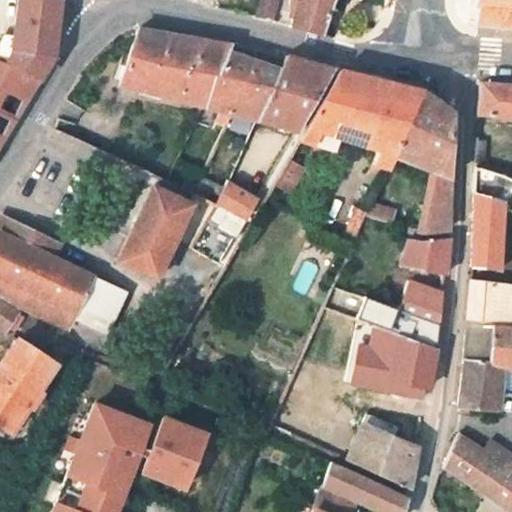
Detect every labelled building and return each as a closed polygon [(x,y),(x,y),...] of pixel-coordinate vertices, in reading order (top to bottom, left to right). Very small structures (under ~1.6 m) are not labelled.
[(51,60),(58,0),(15,0),(9,52),(2,64),(18,71),(38,81),(51,60)] [(276,0),(260,0),(257,17),(272,21),(276,0)] [(297,0),(291,26),(320,33),(330,0),(297,0)] [(511,0),(472,0),(473,0),(470,22),(511,25),(511,0)] [(175,35),(135,28),(128,53),(119,78),(118,83),(163,94),(176,98),(203,40),(175,35)] [(215,42),(203,40),(176,98),(200,104),(226,48),(228,45),(215,42)] [(255,117),(278,68),(254,59),(240,53),(226,48),(200,104),(219,108),(215,121),(224,124),(230,111),(255,117)] [(119,78),(128,53),(123,51),(115,77),(119,78)] [(269,54),(257,51),(254,59),(278,68),(283,57),(269,54)] [(255,117),(296,128),(330,68),(315,64),(292,59),(283,57),(278,68),(255,117)] [(26,103),(38,81),(18,71),(2,64),(0,62),(0,111),(16,119),(26,103)] [(379,79),(336,69),(297,138),(312,143),(317,130),(338,136),(377,147),(370,162),(366,172),(382,176),(386,167),(391,155),(417,88),(379,79)] [(478,82),(476,112),(506,116),(511,116),(511,84),(506,84),(478,82)] [(433,99),(417,88),(391,155),(431,170),(420,229),(420,230),(444,227),(447,140),(448,109),(433,99)] [(16,119),(0,111),(0,142),(3,138),(16,119)] [(317,130),(312,143),(333,150),(338,136),(317,130)] [(474,152),(473,161),(482,162),(482,153),(474,152)] [(497,268),(499,207),(503,208),(511,183),(511,176),(482,169),(473,166),(469,265),(497,268)] [(164,181),(189,193),(194,185),(168,172),(164,181)] [(214,205),(222,188),(198,176),(194,185),(189,193),(193,195),(214,205)] [(222,188),(214,205),(242,223),(256,197),(227,180),(222,188)] [(511,183),(503,208),(511,210),(511,183)] [(214,205),(193,195),(190,203),(150,185),(134,221),(115,260),(155,279),(165,258),(180,266),(190,247),(199,232),(214,205)] [(365,212),(355,207),(345,230),(355,235),(364,213),(365,212)] [(0,328),(4,331),(8,325),(15,329),(23,317),(16,312),(17,310),(19,307),(67,328),(70,321),(103,334),(122,293),(90,279),(90,276),(20,243),(26,229),(3,219),(0,225),(0,328)] [(218,263),(226,249),(199,232),(190,247),(218,263)] [(405,238),(398,265),(442,274),(446,238),(418,240),(405,238)] [(511,326),(511,284),(469,278),(466,320),(511,326)] [(440,292),(407,280),(400,299),(396,309),(437,323),(440,292)] [(385,305),(396,309),(400,299),(389,295),(385,305)] [(437,323),(396,309),(388,331),(422,342),(434,347),(437,323)] [(500,365),(511,366),(511,326),(466,320),(457,408),(461,409),(461,405),(497,408),(498,388),(500,365)] [(65,333),(97,348),(103,334),(70,321),(67,328),(65,333)] [(0,426),(9,432),(26,406),(40,415),(51,398),(37,389),(54,364),(15,339),(0,359),(0,426)] [(434,347),(422,342),(418,359),(431,362),(434,347)] [(498,388),(511,390),(511,381),(511,366),(500,365),(498,388)] [(181,377),(163,369),(155,384),(173,392),(181,377)] [(281,400),(286,402),(291,404),(299,385),(290,380),(281,400)] [(282,412),(286,402),(281,400),(277,410),(282,412)] [(110,511),(144,424),(88,403),(47,511),(110,511)] [(295,417),(282,412),(277,410),(270,425),(288,434),(295,417)] [(200,433),(157,417),(134,478),(162,489),(165,482),(179,487),(200,433)] [(340,452),(338,457),(404,486),(412,452),(389,443),(395,430),(362,417),(346,454),(340,452)] [(511,511),(511,456),(488,441),(483,450),(458,435),(443,467),(484,495),(508,511),(511,511)] [(398,511),(403,495),(330,461),(309,511),(348,511),(352,502),(374,511),(398,511)] [(179,487),(165,482),(162,489),(177,495),(179,487)] [(463,511),(470,501),(456,494),(444,511),(463,511)]
